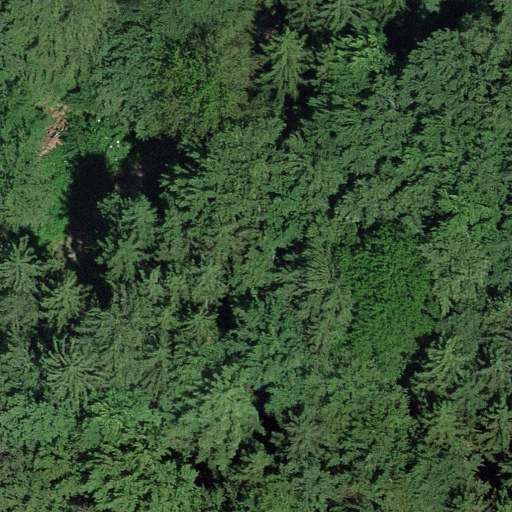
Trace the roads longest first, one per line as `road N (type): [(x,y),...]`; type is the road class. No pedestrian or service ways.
road 1 (track): [(384,511),(406,255),(511,131)]
road 2 (track): [(0,247),(251,0)]
